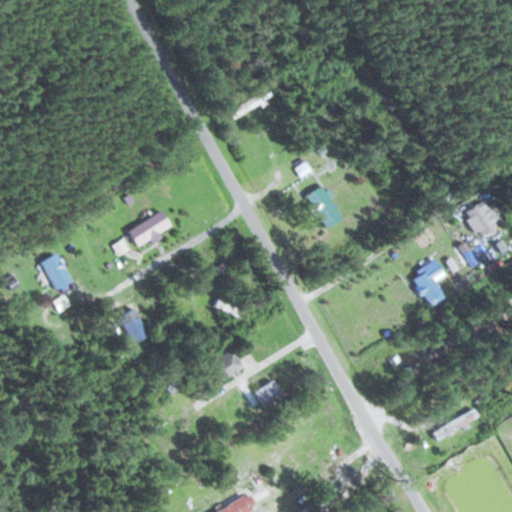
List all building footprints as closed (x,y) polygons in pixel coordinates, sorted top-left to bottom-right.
[(271,96),(266,87),(225,113),(231,122),(271,96)] [(304,195),(322,228),(340,218),(322,185),(304,195)] [(497,218),(480,199),(461,217),(479,235),(497,218)] [(170,225),(158,209),(126,232),(138,248),(170,225)] [(39,260),(55,290),(70,282),(55,251),(39,260)] [(442,298),(431,276),(440,272),(435,261),(410,275),(426,306),(442,298)] [(145,335),(133,308),(117,316),(130,342),(145,335)] [(243,366),(227,347),(197,372),(212,391),(243,366)] [(283,396),(271,380),(255,392),(267,408),(283,396)] [(430,431),(436,441),(476,416),(470,406),(430,431)] [(213,511),(244,511),(250,509),(241,494),(213,511)]
